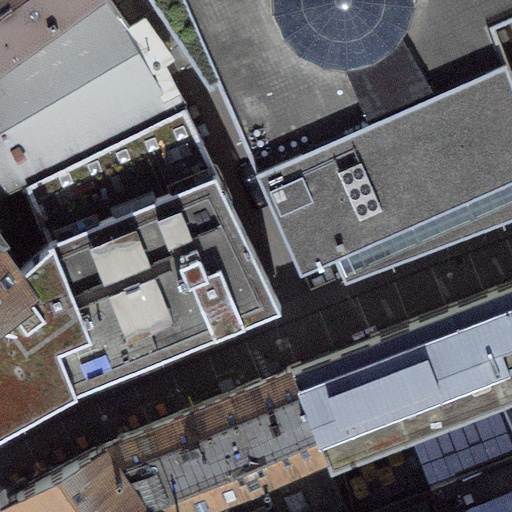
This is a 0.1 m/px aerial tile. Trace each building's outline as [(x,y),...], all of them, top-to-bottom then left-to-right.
[(0,0),(0,190),(25,177),(183,100),(127,21),(111,0),(0,0)] [(511,0),(154,0),(209,82),(215,78),(300,267),(333,251),(344,276),(469,226),(511,211),(511,74),(492,19),(511,10),(511,0)] [(144,12),(127,21),(183,100),(190,97),(163,58),(173,51),(144,12)] [(31,288),(0,309),(0,427),(76,384),(281,302),(183,100),(25,177),(51,238),(42,247),(40,244),(17,268),(31,288)] [(0,309),(31,288),(17,268),(0,243),(0,309)] [(511,277),(491,286),(287,365),(329,468),(505,401),(511,418),(511,277)] [(329,468),(287,365),(275,370),(102,442),(5,494),(18,511),(320,511),(344,503),(329,468)] [(440,511),(511,511),(511,418),(505,401),(329,468),(344,503),(347,511),(363,511),(430,486),(440,511)] [(363,511),(440,511),(430,486),(363,511)] [(347,511),(344,503),(320,511),(347,511)]
